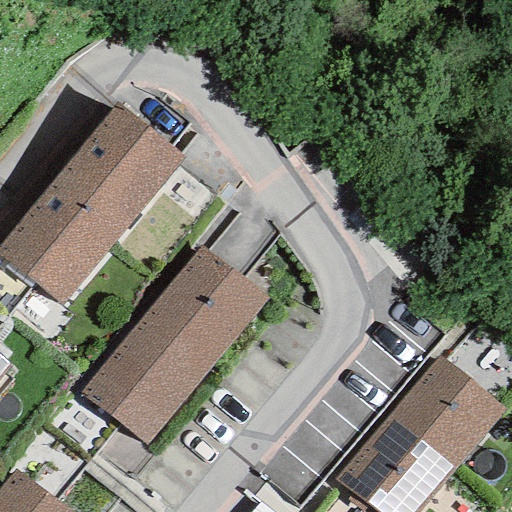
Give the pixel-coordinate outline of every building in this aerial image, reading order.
[(182,157),(117,101),(0,244),(0,256),(61,305),(182,157)] [(264,298),(200,247),(79,394),(144,446),(264,298)] [(439,355),(385,418),(455,470),(505,409),(439,355)] [(0,357),(0,377),(10,366),(0,357)] [(372,511),(420,511),(455,470),(385,418),(334,479),(372,511)] [(67,511),(15,471),(0,488),(0,511),(67,511)] [(251,511),(271,511),(260,503),(251,511)]
